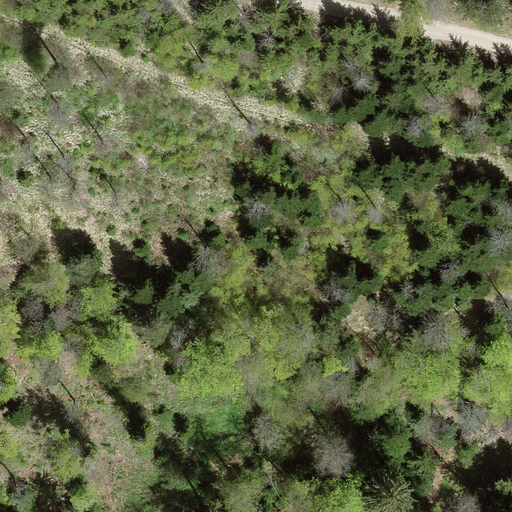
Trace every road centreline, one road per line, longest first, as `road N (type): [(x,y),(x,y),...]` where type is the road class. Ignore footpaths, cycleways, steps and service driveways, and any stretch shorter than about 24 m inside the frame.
road 1 (track): [(0,13),(207,93),(511,172)]
road 2 (track): [(269,0),(511,45)]
